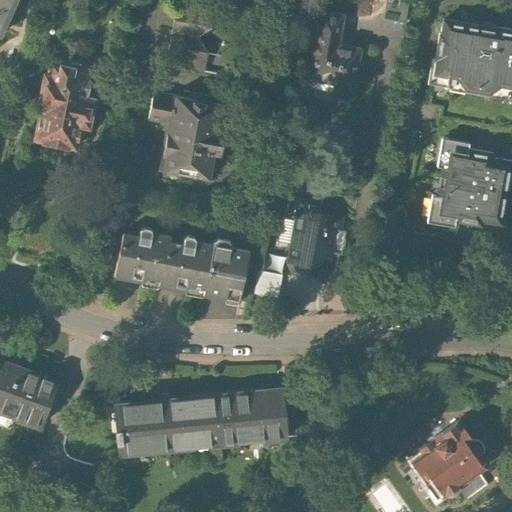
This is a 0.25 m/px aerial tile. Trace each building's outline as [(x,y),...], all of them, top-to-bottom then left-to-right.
[(0,0),(0,13),(7,16),(13,0),(0,0)] [(342,17),(319,14),(308,81),(333,85),(331,97),(352,100),(360,52),(337,48),(342,17)] [(511,31),(443,18),(429,86),(511,102),(511,31)] [(211,30),(171,23),(164,63),(204,70),(211,30)] [(37,115),(31,143),(72,152),(77,131),(86,133),(93,102),(81,99),(86,77),(49,69),(47,78),(42,77),(33,114),(37,115)] [(170,123),(160,174),(206,183),(221,107),(151,94),(147,119),(170,123)] [(469,144),(442,139),(438,167),(442,167),(437,198),(432,198),(427,226),(454,231),(456,225),(480,229),(481,224),(501,228),(511,165),(511,163),(491,160),(492,155),(468,151),(469,144)] [(342,222),(298,213),(288,265),(332,273),(342,222)] [(139,237),(123,234),(114,279),(159,288),(168,243),(170,237),(140,231),(139,237)] [(184,246),(168,243),(159,288),(201,297),(212,245),(185,239),(184,246)] [(249,252),(212,245),(201,297),(238,305),(249,252)] [(57,384),(0,362),(0,415),(39,431),(57,384)] [(282,388),(216,394),(221,447),(287,441),(282,388)] [(117,457),(221,447),(216,394),(112,404),(117,457)] [(424,446),(413,453),(425,472),(432,468),(444,486),(484,460),(455,416),(419,440),(424,446)]
